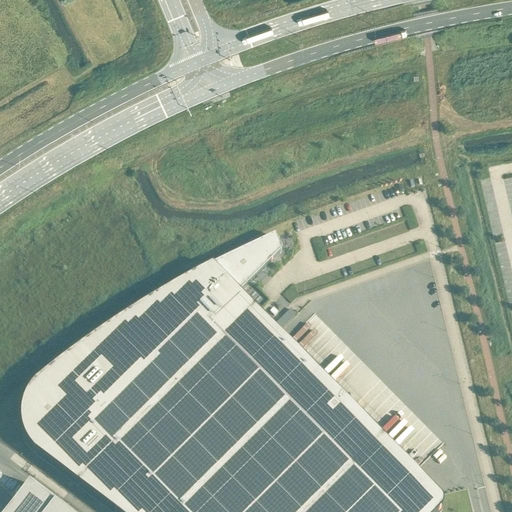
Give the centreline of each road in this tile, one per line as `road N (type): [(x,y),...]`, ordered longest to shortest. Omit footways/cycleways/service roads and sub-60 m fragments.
road 1 (primary): [(218,86),(387,33),(511,10)]
road 2 (primary): [(0,207),(148,117),(218,86)]
road 3 (primary): [(194,61),(0,170)]
road 4 (primary): [(384,0),(215,53)]
